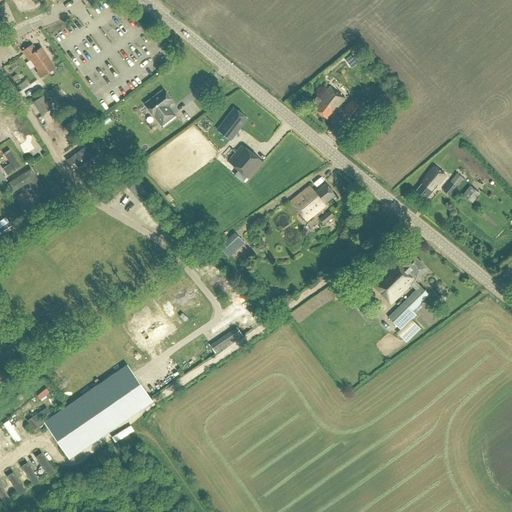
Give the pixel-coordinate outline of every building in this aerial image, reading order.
[(11,31),(27,28),(25,20),(9,23),(11,31)] [(38,51),(33,44),(23,51),(41,78),(56,68),(43,48),(38,51)] [(22,78),(15,82),(18,86),(11,90),(15,95),(28,87),(22,78)] [(335,106),(343,97),(329,86),(312,107),(324,117),(334,105),(335,106)] [(163,126),(177,116),(170,107),(174,103),(164,90),(146,104),(163,126)] [(41,96),(32,99),(39,118),(48,115),(41,96)] [(350,116),(359,106),(351,100),(343,110),(350,116)] [(232,139),(247,119),(235,109),(219,129),(232,139)] [(249,179),(263,163),(241,145),(228,161),(249,179)] [(432,165),(425,174),(420,181),(421,182),(414,191),(425,200),(432,191),(445,175),(432,165)] [(15,179),(20,188),(27,184),(33,193),(40,189),(29,171),(15,179)] [(450,195),(463,178),(456,173),(443,190),(450,195)] [(334,195),(325,184),(314,192),(309,186),(291,201),(306,220),(325,206),(323,203),(334,195)] [(472,203),(479,193),(469,185),(462,195),(472,203)] [(323,224),(334,216),(329,211),(319,219),(323,224)] [(306,225),(312,229),(317,222),(311,218),(306,225)] [(228,257),(244,243),(235,232),(219,246),(228,257)] [(202,265),(210,259),(202,250),(195,256),(202,265)] [(426,269),(412,255),(402,265),(395,258),(371,282),(391,303),(410,285),(415,290),(388,317),(400,330),(416,315),(412,310),(429,295),(414,280),(426,269)] [(30,260),(22,261),(24,275),(32,274),(30,260)] [(400,337),(406,343),(421,329),(415,323),(400,337)] [(225,345),(229,342),(225,338),(221,342),(218,338),(207,348),(216,358),(227,348),(225,345)] [(69,459),(152,402),(126,364),(44,421),(69,459)] [(174,368),(169,377),(177,382),(182,373),(174,368)]
